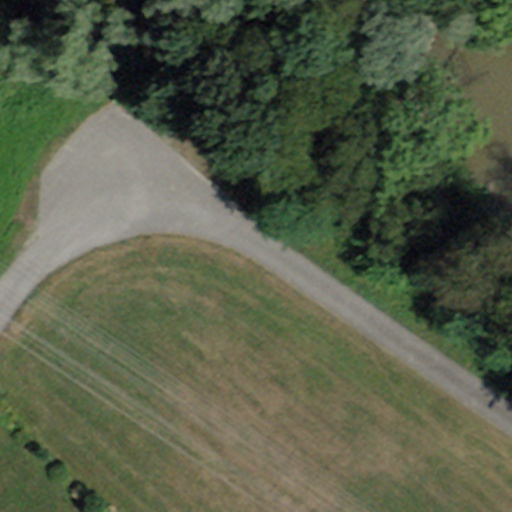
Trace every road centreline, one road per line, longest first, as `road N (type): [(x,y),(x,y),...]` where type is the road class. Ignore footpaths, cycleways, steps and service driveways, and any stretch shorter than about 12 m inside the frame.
road 1 (unclassified): [(511,409),(218,200),(98,130)]
road 2 (unclassified): [(0,296),(98,130)]
road 3 (track): [(98,130),(136,53),(202,0)]
